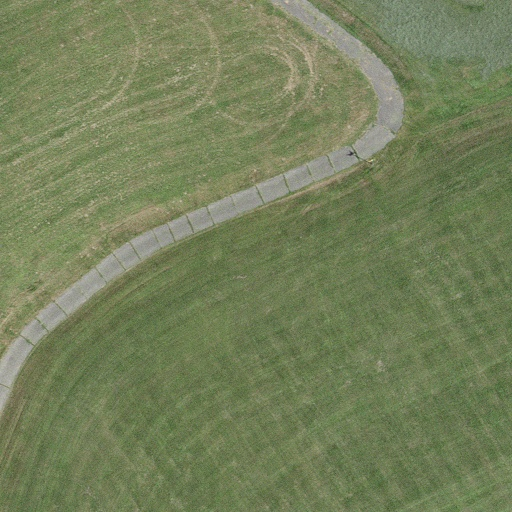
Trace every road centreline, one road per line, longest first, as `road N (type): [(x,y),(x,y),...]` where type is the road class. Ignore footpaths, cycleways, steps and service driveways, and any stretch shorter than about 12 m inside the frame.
road 1 (track): [(392,125),(352,156),(134,253),(23,345),(0,392)]
road 2 (track): [(286,0),(373,67),(389,91),(392,125)]
